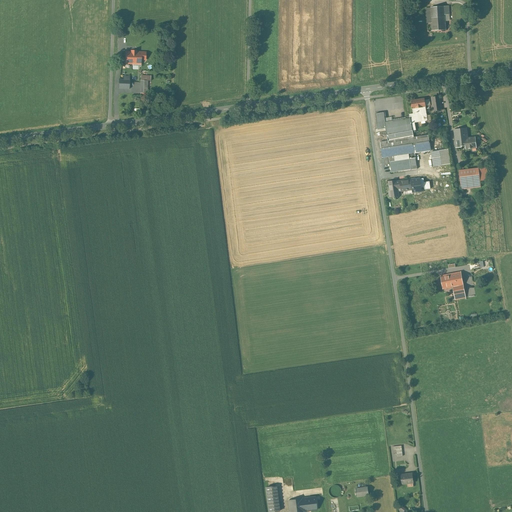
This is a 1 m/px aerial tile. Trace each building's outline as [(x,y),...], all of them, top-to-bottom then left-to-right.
[(449,6),(431,7),(432,22),(441,21),(440,16),(444,16),(444,15),(448,15),(449,14),(449,6)] [(441,21),(432,22),(432,23),(432,31),(445,30),(445,18),(444,16),(440,16),(441,21)] [(131,52),(126,52),(126,63),(133,64),(133,65),(137,65),(137,64),(141,64),(141,59),(145,60),(146,53),(137,52),(137,51),(131,51),(131,52)] [(130,80),(119,79),(119,88),(129,88),(130,80)] [(439,96),(432,97),(434,111),(441,110),(439,96)] [(424,99),(411,101),(412,109),(425,107),(424,99)] [(425,107),(412,109),(413,114),(409,114),(412,131),(416,130),(415,123),(427,121),(425,109),(426,109),(425,107)] [(384,112),(375,114),(378,130),(385,128),(388,141),(380,142),(382,158),(386,157),(389,157),(391,172),(417,169),(415,153),(431,151),(429,135),(414,137),(413,134),(412,131),(409,115),(405,116),(406,119),(385,122),(384,112)] [(467,128),(454,130),(456,147),(462,147),(461,146),(466,145),(466,149),(472,148),(472,147),(475,146),(476,145),(475,137),(468,138),(467,128)] [(448,149),(431,152),(432,158),(431,158),(431,160),(432,160),(433,166),(450,164),(448,149)] [(488,155),(481,156),(483,166),(490,165),(488,155)] [(487,167),(459,170),(461,190),(481,187),(480,181),(488,180),(487,167)] [(411,179),(397,181),(398,188),(401,187),(401,191),(412,190),(413,189),(412,182),(411,179)] [(397,180),(388,181),(390,192),(389,192),(389,197),(399,196),(398,188),(397,180)] [(461,272),(453,273),(454,277),(448,278),(449,283),(452,283),(452,287),(451,287),(454,303),(466,301),(461,272)] [(453,273),(441,276),(443,289),(451,287),(452,287),(452,283),(449,283),(448,278),(454,277),(453,273)] [(401,445),(392,447),(393,450),(396,450),(397,457),(403,456),(401,445)] [(412,473),(401,475),(401,477),(399,478),(399,481),(402,481),(402,484),(413,482),(412,473)] [(275,484),(264,485),(268,510),(278,509),(275,484)] [(341,494),(341,491),(341,489),(340,487),(338,485),(335,485),(333,486),(331,487),(329,489),(329,491),(329,494),(331,496),(333,497),(335,497),(338,497),(340,496),(341,494)] [(368,487),(356,489),(357,497),(369,495),(368,487)] [(315,497),(288,500),(290,511),(303,511),(317,509),(315,497)]
